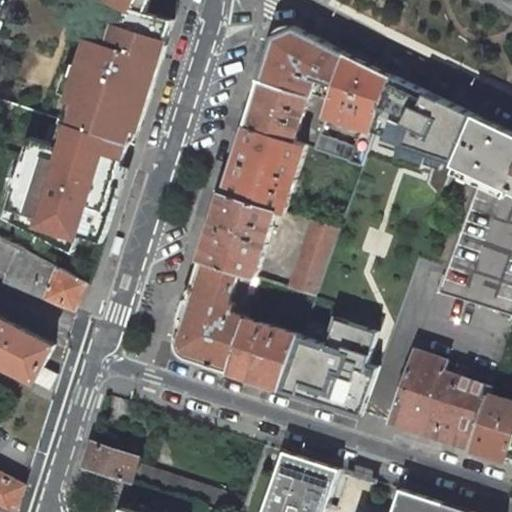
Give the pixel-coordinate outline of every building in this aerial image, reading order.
[(114,0),(130,8),(134,9),(148,11),(151,0),(114,0)] [(143,118),(153,89),(161,63),(166,47),(174,24),(175,20),(148,11),(134,9),(130,8),(123,29),(117,28),(111,49),(89,42),(89,43),(71,99),(79,102),(72,126),(103,136),(129,144),(134,128),(139,130),(143,118)] [(317,79),(337,86),(349,52),(298,26),(275,35),(261,78),(312,94),(317,79)] [(16,47),(1,40),(0,41),(0,48),(14,54),(16,47)] [(364,126),(375,130),(379,118),(394,74),(349,52),(337,86),(332,101),(328,114),(364,126)] [(454,165),(477,113),(394,74),(370,149),(424,166),(429,157),(454,165)] [(297,141),(312,94),(261,78),(246,124),(297,141)] [(511,129),(477,113),(458,160),(457,162),(482,174),(511,188),(511,129)] [(116,186),(129,144),(103,136),(72,126),(63,123),(56,147),(31,140),(7,217),(64,246),(70,234),(79,237),(80,236),(104,243),(121,188),(116,186)] [(287,212),(309,145),(297,141),(246,124),(225,192),(279,209),(287,212)] [(356,145),(322,133),(317,148),(363,163),(375,130),(364,126),(356,145)] [(478,304),(511,314),(511,188),(482,174),(439,292),(478,304)] [(258,276),(279,209),(225,192),(204,258),(241,270),(258,276)] [(312,220),(291,286),(317,295),(340,229),(312,220)] [(70,234),(64,246),(75,252),(79,237),(70,234)] [(0,271),(6,275),(21,247),(0,236),(0,271)] [(60,268),(21,247),(6,275),(5,277),(49,296),(49,297),(76,309),(87,286),(89,282),(60,268)] [(232,301),(241,270),(204,258),(180,335),(192,357),(232,370),(249,318),(249,316),(234,311),(237,303),(232,301)] [(0,361),(51,388),(59,373),(45,366),(56,344),(0,315),(0,361)] [(304,334),(249,318),(232,370),(285,387),(304,334)] [(304,334),(285,387),(362,415),(380,365),(369,363),(379,332),(338,318),(329,342),(304,334)] [(451,360),(419,349),(392,422),(472,447),(491,393),(493,386),(447,370),(451,360)] [(511,445),(511,399),(491,393),(472,447),(507,459),(509,456),(511,445)] [(142,457),(93,441),(85,467),(134,483),(142,457)] [(329,511),(343,468),(287,450),(266,511),(329,511)] [(17,511),(26,485),(0,471),(0,506),(10,511),(17,511)] [(478,511),(404,488),(396,511),(478,511)]
